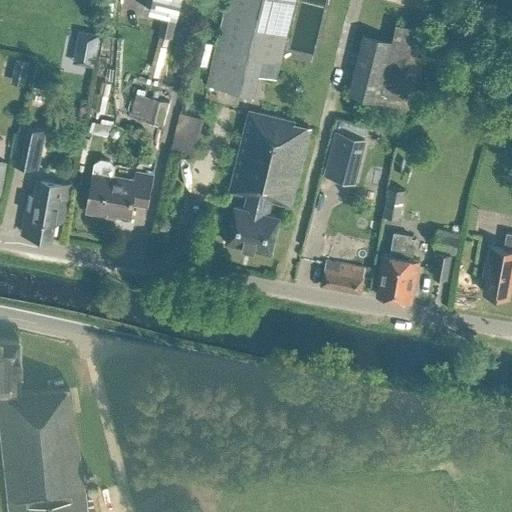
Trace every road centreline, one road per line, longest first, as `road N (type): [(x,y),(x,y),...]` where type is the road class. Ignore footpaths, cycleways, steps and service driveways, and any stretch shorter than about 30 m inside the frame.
road 1 (tertiary): [(511,422),(0,316)]
road 2 (unclassified): [(511,329),(0,240)]
